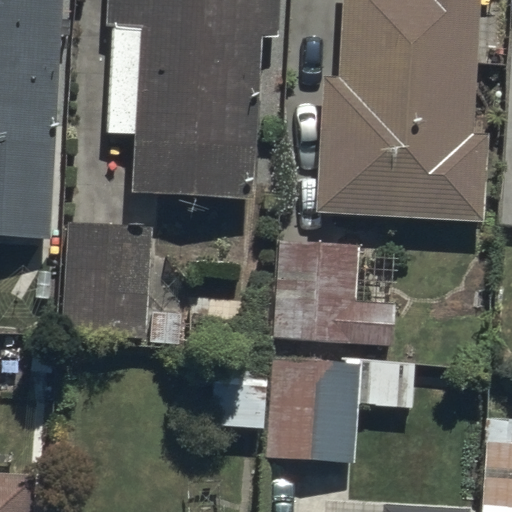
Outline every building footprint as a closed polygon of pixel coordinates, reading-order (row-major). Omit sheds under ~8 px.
[(0,0),(0,246),(52,248),(61,0),(0,0)] [(251,210),(257,47),(276,48),(278,0),(108,0),(107,41),(144,43),(138,206),(251,210)] [(490,143),(472,142),(477,0),(343,0),(340,89),(325,89),(319,226),(349,227),(349,226),(468,231),(486,232),(490,143)] [(149,236),(66,233),(62,342),(145,345),(149,236)] [(359,254),(278,251),(274,349),(355,352),(359,254)] [(361,372),(269,368),(264,473),(356,477),(361,372)] [(511,511),(511,449),(486,448),(483,511),(511,511)] [(0,511),(33,511),(35,486),(0,484),(0,511)]
